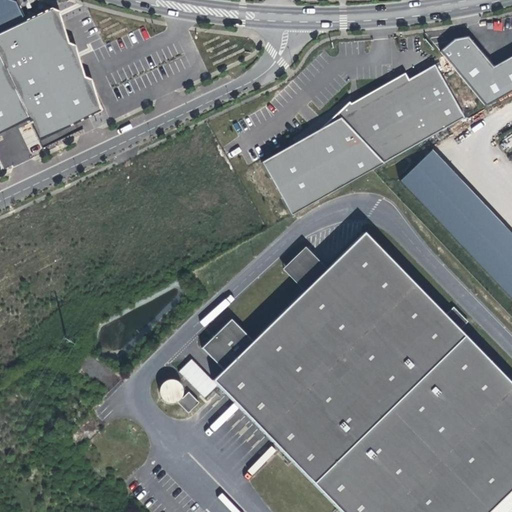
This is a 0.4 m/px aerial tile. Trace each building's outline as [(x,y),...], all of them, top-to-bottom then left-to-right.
[(0,0),(0,35),(28,22),(16,1),(14,0),(0,0)] [(0,35),(0,129),(30,114),(42,137),(105,110),(94,80),(86,77),(77,45),(70,43),(54,10),(28,22),(0,35)] [(453,39),(441,51),(485,104),(511,89),(511,55),(493,67),(468,37),(453,39)] [(340,119),(384,163),(464,117),(434,65),(408,80),(405,75),(351,104),(349,102),(336,114),(340,119)] [(511,315),(511,96),(464,117),(384,163),(373,169),(511,315)] [(384,163),(340,119),(259,163),(287,215),(373,169),(384,163)] [(221,370),(211,381),(216,386),(338,511),(486,511),(511,487),(511,386),(458,330),(443,316),(363,232),(322,272),(302,291),(251,341),(221,370)] [(302,291),(322,272),(302,251),(283,270),(302,291)] [(452,307),(443,316),(458,330),(466,322),(452,307)] [(200,348),(221,370),(251,341),(230,319),(200,348)] [(204,397),(216,386),(211,381),(198,368),(187,379),(204,397)] [(173,403),(175,402),(186,413),(197,403),(187,392),(181,398),(180,397),(180,396),(181,395),(181,393),(181,390),(180,387),(180,385),(178,383),(175,381),(172,379),(169,379),(166,379),(163,381),(161,382),(159,384),(158,387),(157,389),(158,392),(158,397),(159,398),(162,401),(165,402),(168,403),(173,403)] [(511,511),(511,487),(486,511),(511,511)]
